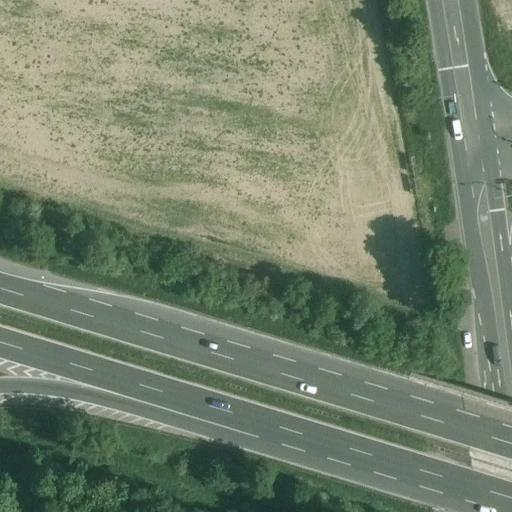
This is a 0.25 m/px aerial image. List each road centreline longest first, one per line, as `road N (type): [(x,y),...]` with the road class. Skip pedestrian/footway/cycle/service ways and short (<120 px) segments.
road 1 (motorway): [(511,440),(0,288)]
road 2 (motorway): [(0,342),(282,429)]
road 3 (motorway): [(0,386),(282,429)]
road 4 (motorway): [(282,429),(511,498)]
road 5 (primary): [(476,170),(505,385)]
road 6 (primary): [(449,0),(470,130)]
